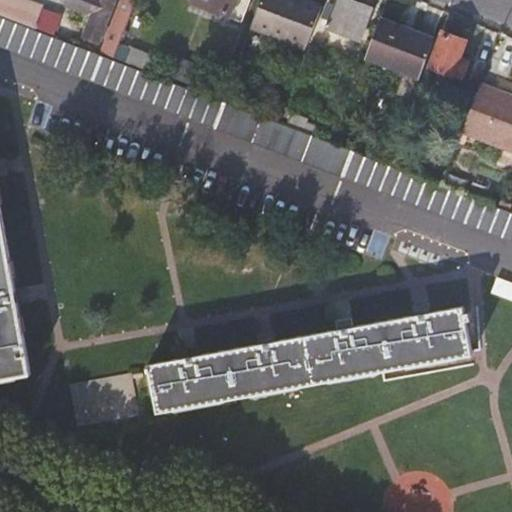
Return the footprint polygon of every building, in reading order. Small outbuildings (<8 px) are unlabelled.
[(20,0),(0,0),(0,14),(25,24),(32,4),(20,0)] [(70,0),(68,6),(91,15),(82,37),(100,44),(116,0),(70,0)] [(195,0),(194,3),(226,16),(231,0),(195,0)] [(322,7),(305,0),(262,0),(252,28),(307,49),(322,7)] [(372,9),(347,0),(338,0),(328,28),(360,41),(372,9)] [(0,46),(511,242),(511,212),(0,16),(0,46)] [(436,37),(382,17),(366,57),(420,77),(436,37)] [(117,25),(105,55),(115,58),(127,28),(117,25)] [(454,75),(461,58),(467,42),(444,33),(431,66),(454,75)] [(129,47),(124,62),(151,72),(157,57),(129,47)] [(207,69),(178,58),(170,75),(199,87),(207,69)] [(470,61),(461,58),(454,75),(463,78),(470,61)] [(250,80),(234,74),(228,92),(243,98),(250,80)] [(511,93),(482,82),(478,94),(466,123),(462,133),(511,151),(511,93)] [(452,117),(466,123),(478,94),(462,88),(452,117)] [(293,113),(288,125),(315,135),(318,129),(306,124),(309,118),(293,113)] [(423,150),(396,140),(387,163),(414,173),(423,150)] [(466,181),(447,174),(443,184),(462,191),(466,181)] [(0,199),(0,379),(31,374),(17,295),(0,199)] [(194,355),(151,363),(159,410),(472,354),(466,320),(472,319),(470,312),(464,313),(462,306),(424,313),(347,327),(271,341),(194,355)] [(132,372),(69,383),(78,426),(140,415),(132,372)]
